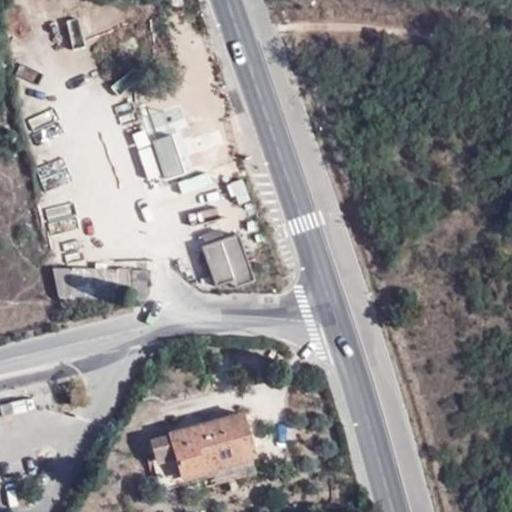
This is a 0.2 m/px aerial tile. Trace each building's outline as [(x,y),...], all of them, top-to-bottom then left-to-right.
[(168,77),(173,91),(185,86),(180,73),(168,77)] [(162,95),(173,91),(168,77),(156,82),(162,95)] [(252,281),(237,233),(201,244),(213,285),(232,279),(234,287),(252,281)] [(99,300),(116,301),(116,270),(102,269),(70,268),(69,280),(99,281),(99,300)] [(116,301),(130,301),(131,271),(116,270),(116,301)] [(130,301),(144,301),(145,302),(146,272),(131,271),(130,301)] [(69,280),(69,299),(99,300),(99,281),(69,280)] [(178,476),(217,466),(254,455),(241,412),(166,432),(178,476)] [(218,471),(217,466),(178,476),(166,432),(146,437),(159,488),(218,471)]
